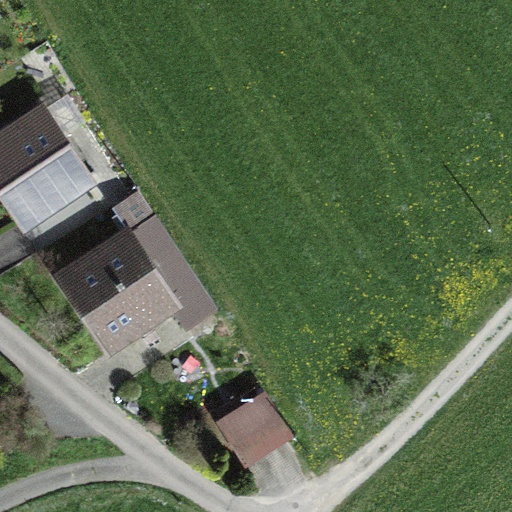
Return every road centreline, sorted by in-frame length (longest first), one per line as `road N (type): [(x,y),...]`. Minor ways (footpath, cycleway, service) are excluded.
road 1 (track): [(511,315),(395,445),(305,511)]
road 2 (unclassified): [(175,477),(0,335)]
road 3 (unclassified): [(175,477),(108,477),(29,494),(0,509)]
